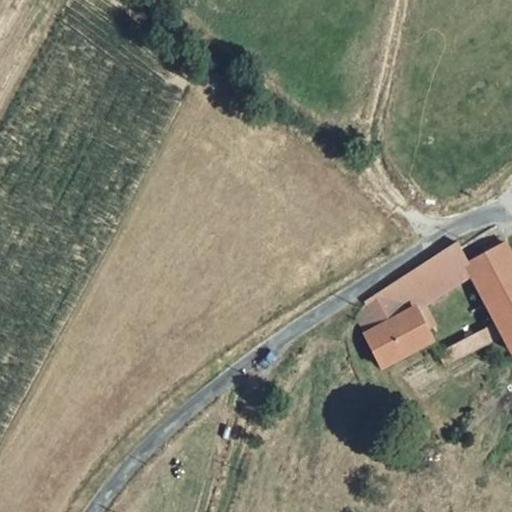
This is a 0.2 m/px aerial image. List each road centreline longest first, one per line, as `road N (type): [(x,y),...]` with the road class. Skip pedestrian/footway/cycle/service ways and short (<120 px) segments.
road 1 (unclassified): [(511,212),(477,216),(442,235),(268,348),(137,458),(95,511)]
road 2 (track): [(405,0),(372,137),(373,174),(442,235)]
